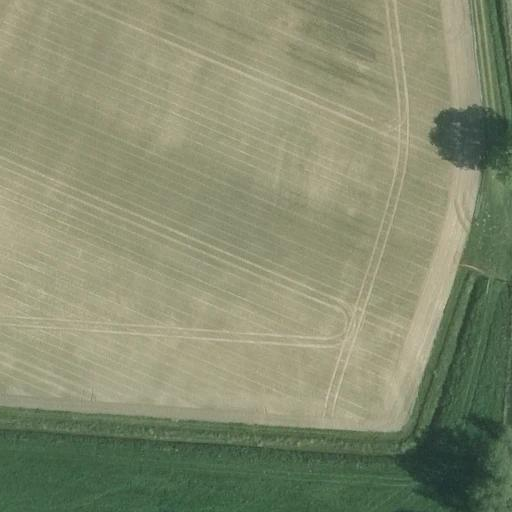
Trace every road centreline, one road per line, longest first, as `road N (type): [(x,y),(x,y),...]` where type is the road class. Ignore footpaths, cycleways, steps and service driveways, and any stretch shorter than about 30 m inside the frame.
road 1 (track): [(0,444),(421,471),(446,444),(501,258),(511,249)]
road 2 (track): [(476,0),(496,187),(511,224)]
